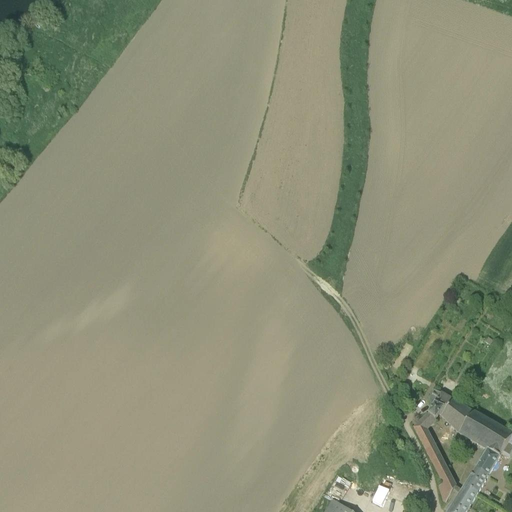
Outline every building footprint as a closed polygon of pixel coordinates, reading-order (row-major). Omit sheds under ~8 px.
[(458,436),(486,453),(476,471),(479,473),(487,478),(504,451),(508,445),(511,447),(511,436),(433,391),(428,399),(428,401),(429,404),(429,405),(432,408),(427,416),(414,430),(435,471),(442,485),(439,488),(444,503),(445,504),(453,492),(455,489),(425,434),(435,423),(439,418),(458,436)] [(420,450),(426,463),(430,462),(423,448),(420,450)] [(487,478),(479,473),(476,471),(465,489),(476,496),(487,478)] [(465,489),(460,496),(460,498),(450,511),(466,511),(476,496),(465,489)] [(326,511),(348,511),(333,501),(326,511)]
